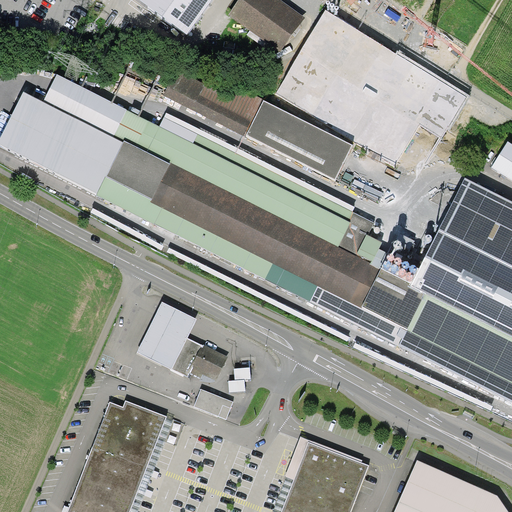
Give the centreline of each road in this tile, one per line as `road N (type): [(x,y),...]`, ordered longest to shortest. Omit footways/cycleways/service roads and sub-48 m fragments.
road 1 (primary): [(0,191),(493,457)]
road 2 (track): [(143,250),(511,426)]
road 3 (unclassified): [(323,0),(511,121)]
